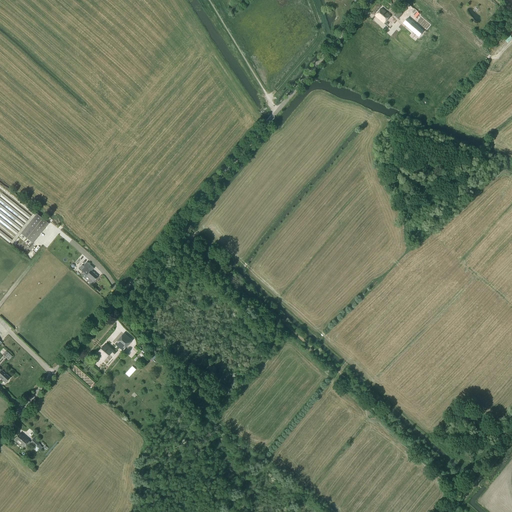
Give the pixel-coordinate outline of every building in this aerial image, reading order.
[(391,18),(391,17),(390,17),(391,16),(382,9),(376,17),(384,24),(390,18),(391,18)] [(413,32),(419,37),(423,32),(408,19),(404,23),(411,30),(412,29),(414,31),(413,32)] [(34,212),(0,185),(0,190),(31,215),(34,212)] [(31,216),(0,191),(0,196),(28,219),(31,216)] [(28,220),(0,198),(0,203),(25,223),(28,220)] [(24,224),(0,204),(0,209),(22,227),(24,224)] [(21,228),(0,210),(0,216),(19,231),(21,228)] [(33,244),(48,224),(36,214),(20,234),(33,244)] [(18,232),(0,217),(0,222),(16,235),(18,232)] [(15,236),(0,223),(0,229),(12,239),(15,236)] [(12,240),(0,230),(0,235),(9,243),(12,240)] [(91,267),(88,264),(86,263),(83,266),(82,265),(79,268),(81,271),(84,273),(82,276),(90,284),(93,282),(98,277),(91,271),(88,274),(86,272),(91,267)] [(122,351),(131,341),(123,334),(115,345),(122,351)] [(112,356),(115,353),(105,344),(96,355),(103,362),(109,354),(112,356)] [(150,356),(152,353),(145,347),(141,352),(147,357),(148,355),(150,356)] [(0,379),(5,384),(9,378),(6,375),(1,371),(0,370),(0,379)] [(28,442),(19,434),(14,440),(23,448),(26,444),(29,446),(31,444),(35,448),(36,448),(36,449),(35,450),(36,451),(37,451),(38,450),(39,449),(38,448),(39,448),(44,453),(46,451),(40,446),(41,446),(39,444),(33,439),(30,443),(29,441),(28,442)]
